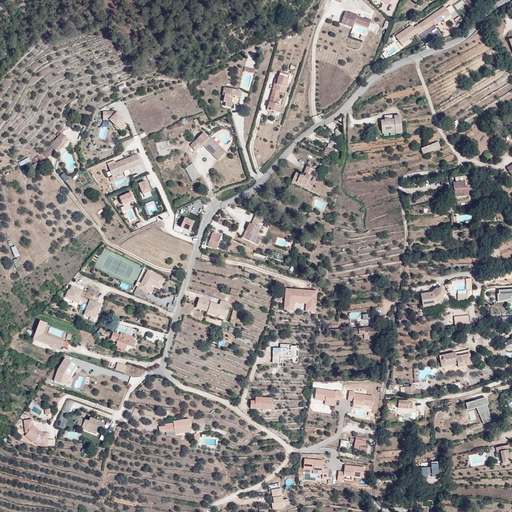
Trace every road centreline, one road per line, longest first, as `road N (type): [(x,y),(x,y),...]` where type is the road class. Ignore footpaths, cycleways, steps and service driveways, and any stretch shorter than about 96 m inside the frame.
road 1 (unclassified): [(416,56),(372,78),(256,187),(212,212),(162,371)]
road 2 (unclassified): [(416,56),(440,132),(460,163),(401,182),(406,241),(398,293)]
road 3 (unclassified): [(208,511),(273,474),(288,449),(226,402),(162,371)]
